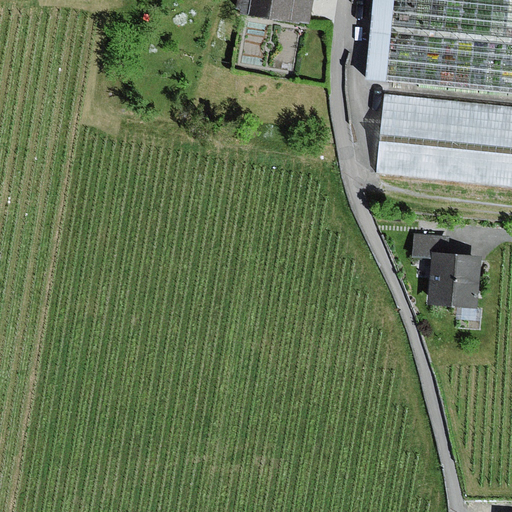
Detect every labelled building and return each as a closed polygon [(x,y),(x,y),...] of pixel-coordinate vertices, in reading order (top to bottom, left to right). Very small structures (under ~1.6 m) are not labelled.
[(244,0),(242,17),(305,28),(309,0),(244,0)] [(389,0),(368,0),(360,77),(381,80),(389,0)] [(511,0),(389,0),(381,80),(511,92),(511,0)] [(511,184),(511,106),(381,93),(374,171),(511,184)] [(429,251),(445,253),(446,236),(412,232),(410,250),(429,251)] [(445,253),(429,251),(424,302),(472,306),(476,255),(445,253)]
